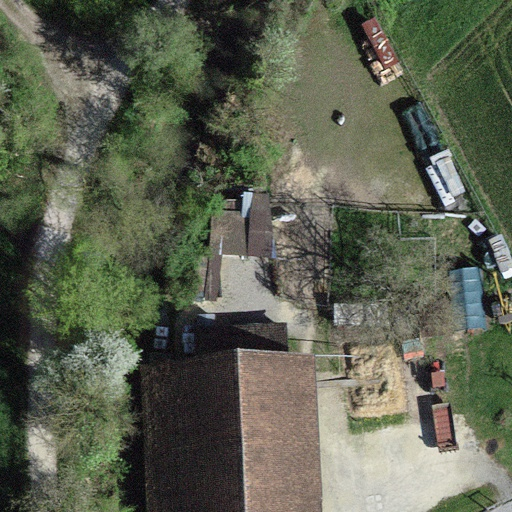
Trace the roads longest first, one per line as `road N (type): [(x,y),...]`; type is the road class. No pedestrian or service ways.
road 1 (track): [(47,511),(41,271),(93,96)]
road 2 (track): [(93,96),(4,0)]
road 3 (track): [(93,96),(168,0)]
